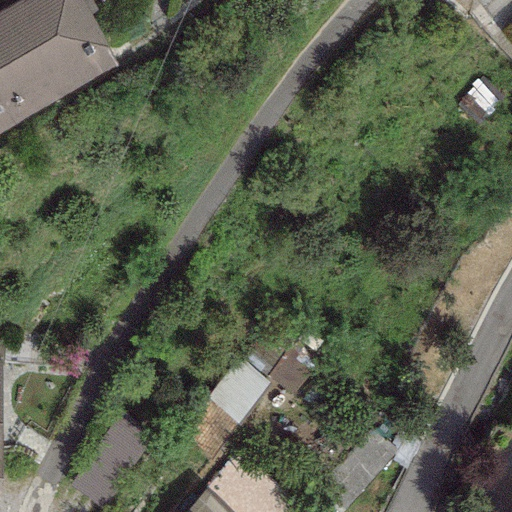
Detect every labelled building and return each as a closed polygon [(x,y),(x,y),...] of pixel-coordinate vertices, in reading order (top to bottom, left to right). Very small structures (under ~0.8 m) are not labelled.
[(0,113),(105,52),(74,0),(22,0),(0,13),(0,113)] [(242,301),(261,315),(280,291),(260,276),(242,301)] [(233,351),(265,375),(268,372),(290,388),(314,355),(261,315),(233,351)] [(235,416),(265,375),(233,351),(202,391),(235,416)] [(325,412),(339,387),(314,374),(301,400),(325,412)] [(209,450),(235,416),(202,391),(175,425),(209,450)] [(337,511),(393,449),(370,428),(314,490),(337,511)] [(189,511),(305,511),(237,450),(184,507),(189,511)]
